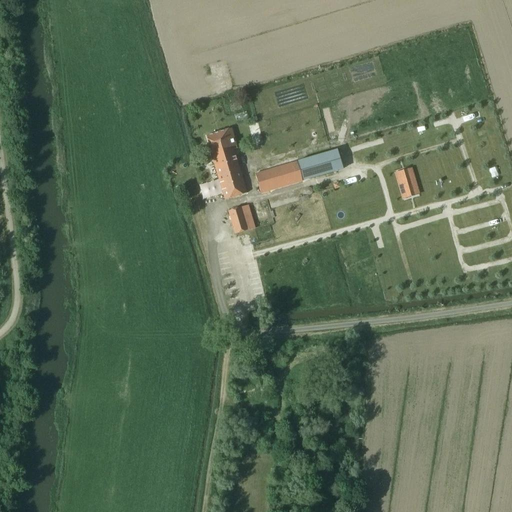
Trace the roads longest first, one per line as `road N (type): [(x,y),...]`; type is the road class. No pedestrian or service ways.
road 1 (track): [(488,189),(215,267)]
road 2 (unclassified): [(235,332),(362,326),(511,302)]
road 3 (track): [(0,153),(17,292),(13,319),(0,333)]
